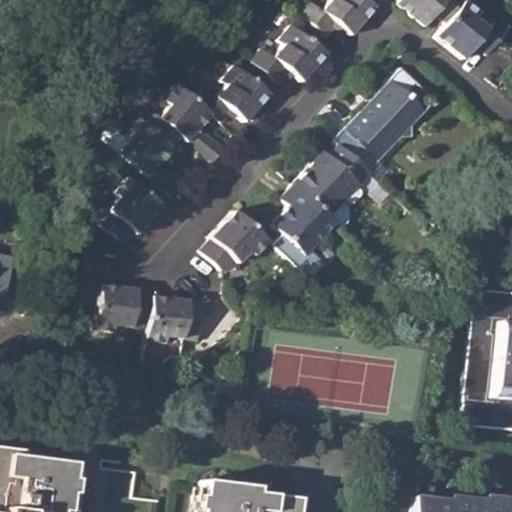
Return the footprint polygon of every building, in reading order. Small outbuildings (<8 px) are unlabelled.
[(298,18),(325,40),(334,29),(344,39),(367,8),(361,1),(359,0),(324,0),(327,2),(317,16),(306,7),(298,18)] [(426,18),(438,27),(456,6),(459,1),(457,0),(438,0),(438,1),(437,0),(393,0),(390,5),(418,27),(426,18)] [(431,37),(458,60),(468,49),(478,58),(499,32),(488,23),(479,34),(466,22),(470,17),(456,6),(438,27),(431,37)] [(249,65),(276,85),(285,75),(296,83),(319,55),(285,28),(274,44),(279,48),(268,62),(258,53),(249,65)] [(198,93),(190,103),(205,116),(217,125),(225,114),(238,123),(260,94),(227,69),(215,84),(221,89),(210,102),(198,93)] [(367,97),(405,131),(405,126),(417,113),(403,100),(403,90),(408,85),(393,70),(367,97)] [(129,123),(158,145),(166,134),(208,164),(216,151),(192,132),(205,116),(190,103),(169,88),(155,105),(160,110),(151,123),(146,119),(134,116),(129,123)] [(367,97),(337,130),(357,149),(372,162),(394,138),(406,138),(405,131),(367,97)] [(111,157),(164,200),(176,186),(151,166),(165,150),(158,145),(129,123),(115,139),(121,144),(111,157)] [(332,146),(348,160),(357,149),(337,130),(328,141),(332,146)] [(287,184),(322,216),(338,198),(350,186),(363,172),(348,160),(332,146),(322,157),(316,152),(287,184)] [(92,228),(118,247),(128,234),(132,236),(154,206),(118,179),(105,196),(111,202),(92,228)] [(264,225),(298,256),(329,223),(322,216),(287,184),(274,200),(282,207),(264,225)] [(350,186),(338,198),(343,203),(347,203),(354,195),(354,190),(350,186)] [(214,271),(221,272),(241,251),(246,258),(260,243),(226,212),(202,238),(204,240),(193,251),(214,271)] [(109,326),(141,329),(144,297),(145,295),(129,294),(129,290),(92,286),(87,330),(108,333),(109,326)] [(466,321),(460,393),(461,423),(511,427),(511,294),(474,291),(466,321)] [(440,296),(420,292),(418,305),(438,308),(440,296)] [(176,340),(192,341),(196,306),(181,304),(181,301),(144,297),(141,329),(137,366),(157,368),(166,360),(175,359),(176,340)] [(240,392),(225,390),(224,402),(239,403),(240,392)] [(0,511),(61,511),(64,496),(68,496),(70,481),(65,480),(67,464),(17,458),(17,451),(0,448),(0,511)] [(291,511),(293,501),(249,494),(249,488),(197,482),(195,497),(191,497),(189,511),(193,511),(291,511)] [(444,502),(442,511),(478,511),(480,502),(445,498),(444,502)] [(409,511),(442,511),(444,502),(411,499),(409,511)] [(478,511),(511,511),(511,502),(479,499),(480,502),(478,511)]
